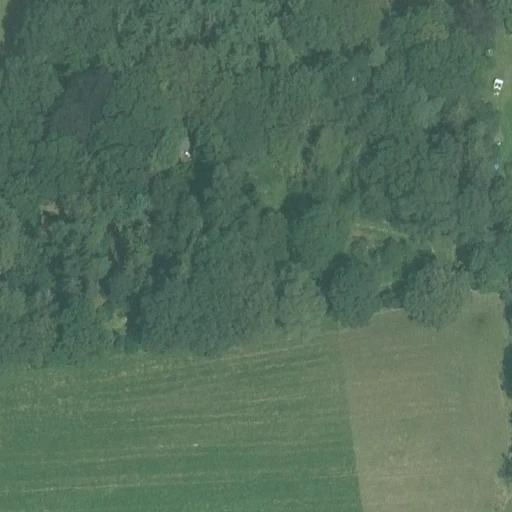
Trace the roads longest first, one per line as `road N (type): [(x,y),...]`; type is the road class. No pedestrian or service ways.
road 1 (track): [(511,253),(296,307),(0,347)]
road 2 (unclassified): [(0,114),(64,0)]
